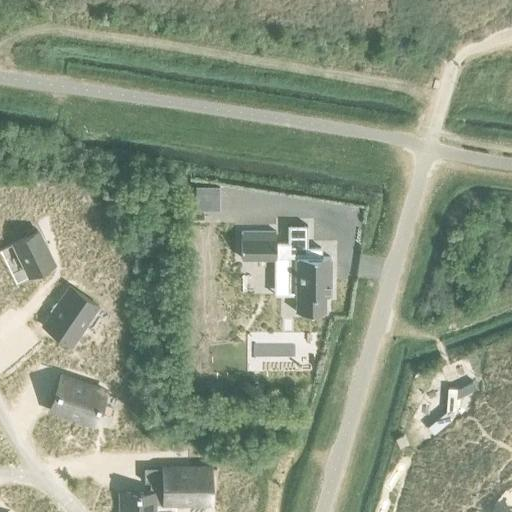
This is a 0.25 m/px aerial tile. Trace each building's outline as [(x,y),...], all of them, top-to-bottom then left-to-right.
[(287,254),(286,295),(296,295),(295,312),(324,312),(324,295),(330,295),(330,257),(320,257),(320,247),(307,247),(307,225),(287,225),(287,243),(275,242),(275,231),(240,231),(240,258),(275,258),(275,254),(287,254)] [(37,231),(12,243),(28,276),(53,263),(37,231)] [(99,306),(70,286),(42,324),(71,344),(99,306)] [(61,376),(49,409),(94,424),(105,391),(61,376)] [(149,492),(119,492),(119,511),(154,511),(155,503),(210,503),(210,467),(143,468),(144,483),(149,482),(149,492)]
